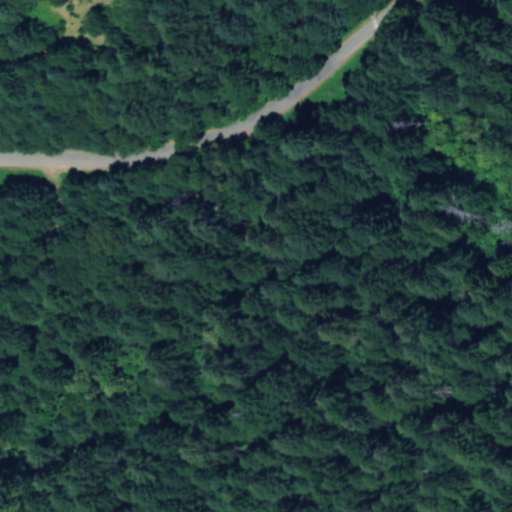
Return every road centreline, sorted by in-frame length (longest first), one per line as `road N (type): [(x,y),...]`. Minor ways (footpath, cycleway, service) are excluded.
road 1 (residential): [(398,0),(278,106),(181,155),(89,169),(0,166)]
road 2 (track): [(44,168),(24,80),(0,34)]
